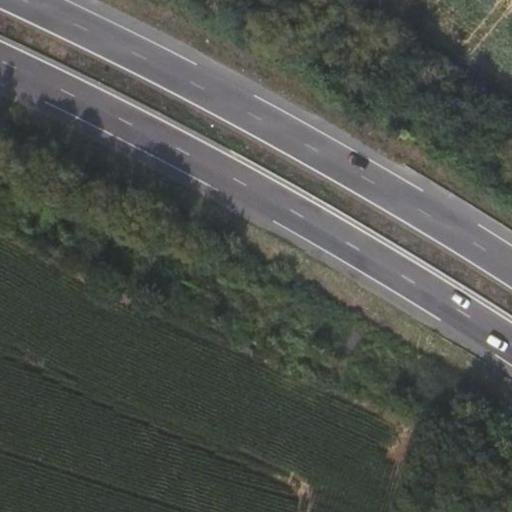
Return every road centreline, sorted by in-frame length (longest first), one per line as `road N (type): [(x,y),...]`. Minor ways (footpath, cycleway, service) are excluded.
road 1 (trunk): [(0,59),(249,185),(511,343)]
road 2 (trunk): [(511,267),(305,143),(22,0)]
